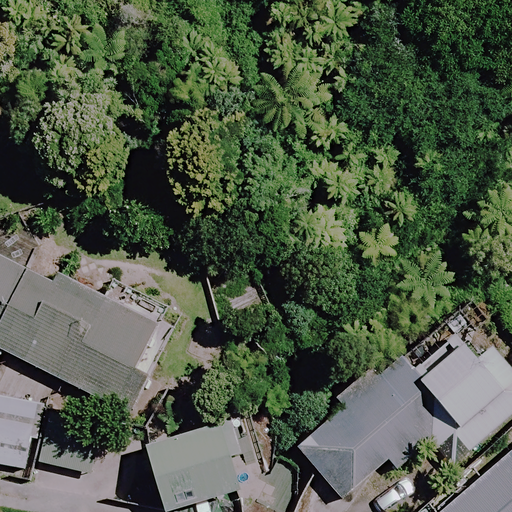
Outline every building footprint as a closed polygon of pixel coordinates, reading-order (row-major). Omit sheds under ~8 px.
[(43,284),(0,262),(0,355),(119,416),(162,331),(48,273),(43,284)] [(415,388),(399,368),(295,452),(338,505),(389,464),(400,478),(451,437),(465,454),(511,416),(511,378),(478,337),(458,353),(415,388)] [(36,409),(0,401),(0,469),(22,475),(36,409)] [(103,426),(52,412),(37,466),(89,480),(103,426)] [(175,511),(238,495),(220,430),(144,451),(159,511),(175,511)] [(511,511),(511,455),(444,511),(511,511)]
